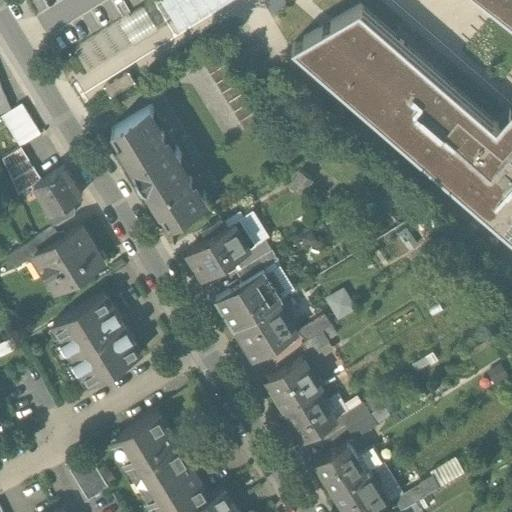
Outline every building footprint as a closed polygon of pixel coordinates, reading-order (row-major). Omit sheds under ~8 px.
[(159,0),(179,32),(232,0),(159,0)] [(360,6),(292,46),(511,238),(511,0),(485,0),(511,20),(511,108),(496,126),(360,6)] [(264,119),(217,42),(198,54),(245,130),(264,119)] [(0,113),(11,109),(0,83),(0,113)] [(40,133),(21,104),(1,116),(20,146),(40,133)] [(206,198),(149,105),(112,128),(168,221),(206,198)] [(23,145),(38,173),(60,161),(44,133),(23,145)] [(41,180),(20,146),(2,157),(18,195),(33,186),(41,180)] [(41,180),(33,186),(49,213),(50,214),(65,205),(82,195),(65,166),(41,180)] [(300,174),(291,187),(301,194),(311,181),(300,174)] [(65,205),(50,214),(49,213),(44,216),(52,229),(72,217),(65,205)] [(220,219),(202,230),(207,238),(225,227),(220,219)] [(207,238),(186,251),(202,278),(233,259),(250,248),(234,222),(225,227),(207,238)] [(55,242),(35,253),(36,254),(47,273),(46,274),(55,288),(101,261),(80,226),(55,242)] [(48,231),(5,257),(12,269),(36,254),(35,253),(55,242),(48,231)] [(265,239),(250,248),(233,259),(239,269),(271,249),(265,239)] [(239,269),(236,271),(242,281),(263,269),(278,259),(271,249),(239,269)] [(242,281),(215,298),(234,328),(278,301),(281,299),(263,269),(242,281)] [(325,295),(335,318),(355,310),(345,287),(325,295)] [(104,292),(53,323),(61,337),(59,338),(66,350),(68,349),(73,356),(71,358),(78,370),(80,369),(90,384),(141,352),(132,338),(134,336),(114,305),(113,306),(104,292)] [(278,301),(234,328),(253,359),(297,332),(278,301)] [(323,314),(300,328),(308,340),(321,332),(331,326),(323,314)] [(308,340),(301,344),(308,355),(328,343),(321,332),(308,340)] [(301,357),(270,376),(279,390),(273,393),(284,411),(317,391),(321,388),(301,357)] [(317,391),(284,411),(303,441),(335,420),(317,391)] [(362,403),(340,417),(347,428),(369,414),(362,403)] [(157,411),(116,436),(131,459),(126,462),(150,501),(154,498),(162,511),(182,511),(209,496),(209,495),(157,411)] [(347,442),(316,461),(335,492),(366,473),(347,442)] [(90,457),(69,469),(88,500),(108,488),(90,457)] [(366,473),(335,492),(347,511),(372,511),(388,502),(369,471),(366,473)] [(420,483),(394,498),(400,510),(415,502),(427,495),(420,483)] [(237,511),(222,487),(209,495),(209,496),(182,511),(237,511)] [(400,510),(396,511),(420,511),(415,502),(400,510)]
